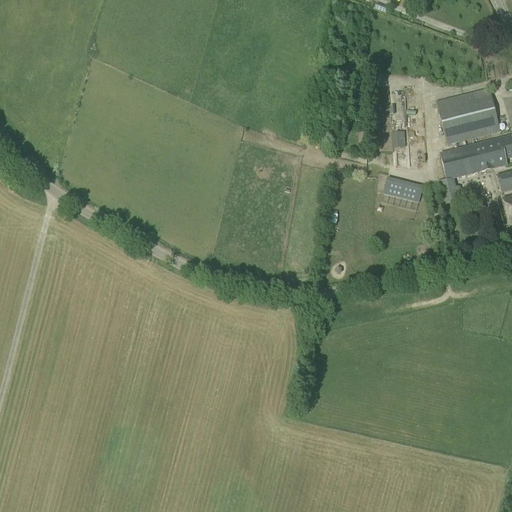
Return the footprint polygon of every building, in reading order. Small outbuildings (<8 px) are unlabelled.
[(446,147),(480,138),(489,136),(497,134),(510,131),(498,87),(435,103),(446,147)] [(393,119),(397,129),(403,127),(399,117),(393,119)] [(390,137),(391,144),(402,141),(401,134),(390,137)] [(455,188),(453,180),(506,166),(505,161),(511,158),(511,148),(510,138),(457,152),(458,157),(441,161),(446,181),(436,183),(441,207),(463,202),(460,187),(455,188)] [(415,163),(414,147),(406,148),(407,163),(415,163)] [(511,172),(494,178),(499,196),(511,192),(511,172)] [(418,205),(422,188),(387,179),(382,196),(418,205)] [(508,227),(511,226),(511,198),(501,201),(508,227)]
